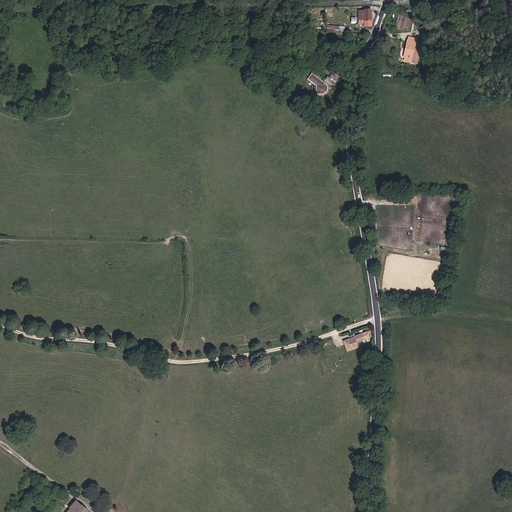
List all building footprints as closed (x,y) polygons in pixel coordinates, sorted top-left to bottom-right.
[(371,10),(364,10),(364,11),(358,12),(358,22),(361,22),(362,25),(365,25),(372,25),(371,10)] [(406,17),(403,30),(408,31),(411,18),(406,17)] [(422,39),(417,38),(409,36),(408,40),(407,39),(405,48),(403,55),(402,58),(408,59),(412,60),(417,61),(418,55),(420,47),(422,39)] [(333,70),(331,72),(329,74),(327,73),(321,80),(310,73),(305,79),(317,87),(316,89),(316,91),(316,93),(317,95),(318,96),(320,97),(322,98),(324,98),(325,98),(327,97),(328,96),(329,94),(330,92),(330,90),(329,88),(328,87),(331,84),(336,85),(342,75),(341,75),(333,70)] [(357,336),(360,343),(369,339),(373,337),(370,329),(366,330),(367,332),(357,336)]
